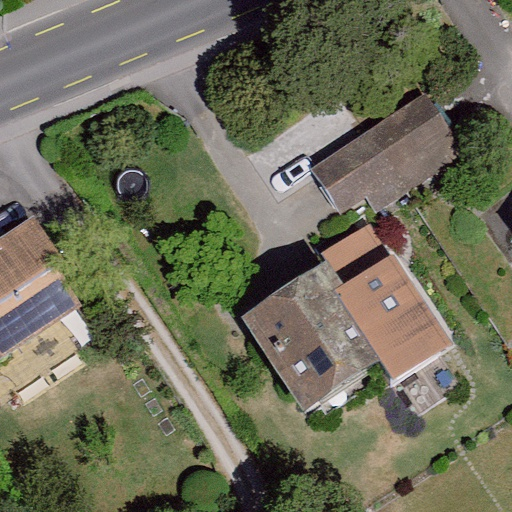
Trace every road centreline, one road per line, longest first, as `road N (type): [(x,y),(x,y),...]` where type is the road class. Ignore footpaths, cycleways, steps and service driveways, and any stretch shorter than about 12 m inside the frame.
road 1 (unknown): [(153,28),(304,297)]
road 2 (primary): [(21,80),(222,0)]
